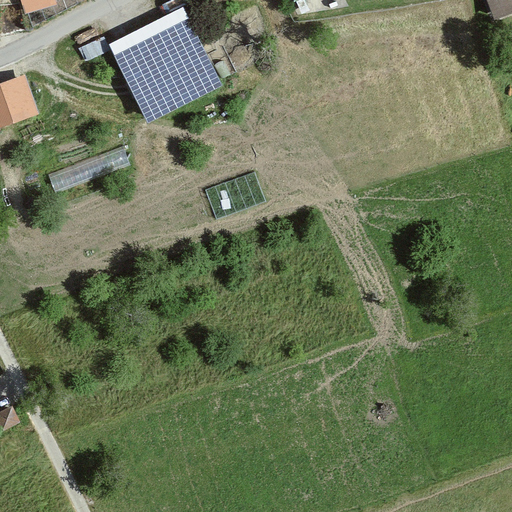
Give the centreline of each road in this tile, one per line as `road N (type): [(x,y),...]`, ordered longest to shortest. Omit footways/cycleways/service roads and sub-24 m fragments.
road 1 (track): [(0,342),(83,511)]
road 2 (residential): [(0,58),(113,0)]
